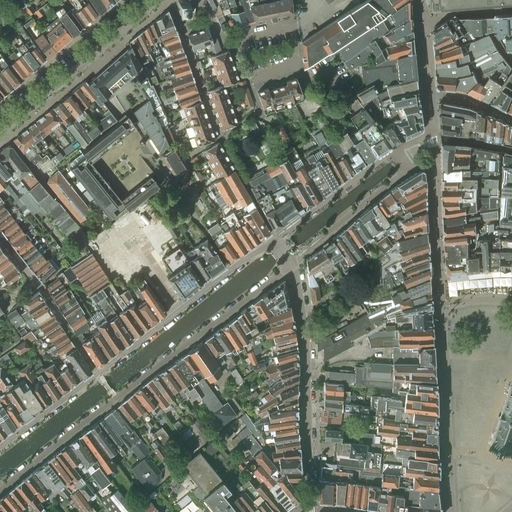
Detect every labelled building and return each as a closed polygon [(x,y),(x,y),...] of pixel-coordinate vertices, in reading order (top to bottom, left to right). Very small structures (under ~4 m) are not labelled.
[(33,0),(16,0),(29,16),(35,11),(29,4),(33,0)] [(68,0),(74,7),(86,25),(92,20),(77,0),(68,0)] [(82,0),(77,0),(92,20),(98,15),(88,3),(86,4),(82,0)] [(89,0),(99,14),(106,8),(101,0),(89,0)] [(206,0),(212,11),(220,26),(222,31),(228,29),(226,23),(220,11),(215,0),(206,0)] [(215,0),(220,11),(228,8),(225,0),(215,0)] [(246,0),(239,0),(244,11),(249,25),(255,22),(247,1),(246,0)] [(248,0),(247,1),(255,22),(256,23),(269,21),(271,20),(279,19),(292,16),(290,0),(281,0),(276,1),(265,3),(259,4),(257,0),(248,0)] [(336,20),(301,42),(302,57),(301,57),(302,60),(303,60),(303,69),(336,47),(336,48),(336,47),(381,19),(408,0),(365,0),(363,2),(361,3),(348,12),(348,11),(336,19),(336,20)] [(336,47),(336,48),(345,61),(368,45),(411,17),(410,0),(408,0),(381,19),(336,47)] [(511,0),(432,0),(433,10),(507,4),(511,3),(511,0)] [(190,1),(177,2),(178,14),(180,14),(180,18),(186,18),(186,13),(190,13),(190,1)] [(61,5),(62,6),(80,30),(85,26),(86,25),(74,7),(73,8),(68,11),(63,4),(61,5)] [(80,30),(62,6),(56,12),(63,20),(63,22),(73,36),(80,30)] [(163,14),(155,20),(161,34),(175,28),(172,21),(170,17),(168,10),(163,14)] [(244,11),(237,13),(241,26),(248,24),(249,25),(244,11)] [(237,13),(230,14),(232,21),(234,27),(241,26),(237,13)] [(456,15),(447,21),(453,30),(455,28),(460,35),(466,32),(457,18),(456,15)] [(511,15),(494,17),(495,30),(497,30),(496,33),(506,49),(511,48),(511,15)] [(345,61),(343,62),(349,71),(363,61),(363,62),(372,56),(373,58),(376,56),(386,48),(385,45),(391,42),(412,30),(411,17),(368,45),(345,61)] [(477,17),(457,18),(466,32),(469,30),(474,37),(478,36),(477,17)] [(494,17),(477,17),(478,36),(495,30),(494,17)] [(49,25),(52,29),(64,44),(71,37),(57,18),(49,25)] [(23,25),(25,28),(34,22),(31,19),(23,25)] [(155,20),(149,26),(155,42),(155,43),(159,41),(160,41),(158,36),(161,34),(155,20)] [(434,29),(433,31),(434,42),(451,31),(456,37),(458,36),(460,35),(455,28),(453,30),(447,21),(434,29)] [(64,44),(52,29),(49,25),(41,32),(56,51),(64,44)] [(149,26),(142,31),(151,52),(152,51),(153,53),(156,51),(153,44),(153,43),(155,42),(149,26)] [(161,34),(158,36),(160,41),(162,40),(177,35),(177,34),(175,28),(161,34)] [(207,28),(197,32),(203,48),(211,45),(213,44),(211,40),(207,28)] [(391,42),(385,45),(386,48),(393,46),(412,38),(412,30),(391,42)] [(142,31),(136,36),(147,62),(149,65),(153,63),(149,53),(151,52),(142,31)] [(451,31),(434,42),(435,48),(456,39),(456,37),(451,31)] [(203,48),(197,32),(189,35),(194,51),(203,48)] [(456,39),(435,48),(436,54),(435,54),(435,55),(474,41),(469,34),(468,33),(465,35),(458,38),(458,36),(456,37),(456,39)] [(13,44),(18,41),(12,34),(8,38),(10,41),(13,44)] [(34,40),(47,57),(55,51),(42,34),(34,40)] [(177,35),(162,40),(162,41),(164,46),(164,47),(180,41),(179,39),(179,37),(177,35)] [(474,41),(435,55),(436,68),(461,66),(470,63),(468,53),(476,51),(494,44),(490,35),(489,35),(474,41)] [(129,42),(128,43),(130,46),(131,45),(141,65),(147,62),(136,36),(129,42)] [(4,46),(10,41),(8,38),(1,43),(4,46)] [(376,56),(373,58),(376,63),(385,59),(391,59),(413,52),(412,38),(393,46),(386,48),(376,56)] [(164,46),(161,47),(165,57),(169,56),(184,51),(180,41),(164,47),(164,46)] [(23,44),(17,49),(21,55),(22,55),(33,70),(39,65),(29,52),(27,49),(24,45),(23,44)] [(461,66),(436,68),(437,73),(457,75),(473,72),(473,71),(482,64),(480,60),(498,51),(494,44),(476,51),(468,53),(470,63),(461,66)] [(85,80),(84,81),(100,101),(106,96),(112,91),(117,86),(132,73),(135,77),(141,83),(146,77),(141,66),(141,65),(131,45),(130,46),(127,49),(127,48),(103,70),(97,75),(93,79),(91,80),(91,81),(88,84),(85,80)] [(36,47),(29,52),(39,65),(45,60),(36,47)] [(163,60),(157,63),(159,67),(161,66),(164,65),(171,62),(186,58),(184,51),(169,56),(170,60),(165,62),(164,60),(163,60)] [(228,51),(210,57),(214,67),(215,67),(231,61),(228,51)] [(457,75),(456,89),(468,92),(474,85),(477,83),(489,76),(508,64),(498,51),(480,60),(482,64),(473,71),(473,72),(457,75)] [(14,52),(11,55),(27,75),(33,70),(22,55),(21,55),(18,58),(14,52)] [(376,63),(362,64),(363,78),(367,86),(374,83),(375,86),(414,77),(416,77),(413,52),(391,59),(385,59),(376,63)] [(11,55),(7,57),(12,63),(9,66),(21,81),(27,75),(11,55)] [(1,56),(0,56),(0,66),(2,69),(1,70),(14,87),(15,86),(21,81),(9,66),(1,56)] [(164,65),(161,66),(162,69),(165,68),(168,67),(172,65),(173,69),(189,65),(187,60),(186,58),(171,62),(164,65)] [(231,61),(215,67),(219,76),(235,71),(231,61)] [(489,86),(480,98),(481,98),(489,102),(502,84),(511,68),(508,64),(489,76),(490,77),(485,85),(489,86)] [(167,72),(163,73),(164,76),(166,81),(168,80),(170,79),(175,77),(175,76),(191,71),(189,65),(173,69),(174,73),(170,74),(169,71),(167,72)] [(0,83),(8,92),(14,87),(1,70),(0,70),(0,69),(0,83)] [(171,87),(165,90),(167,93),(174,90),(194,83),(192,74),(191,71),(175,76),(175,77),(170,79),(171,82),(173,88),(171,88),(171,87)] [(219,76),(217,77),(220,86),(222,86),(223,86),(238,81),(235,71),(219,76)] [(457,75),(437,73),(438,85),(440,88),(456,89),(457,75)] [(511,88),(511,91),(500,107),(507,111),(511,101),(511,74),(506,85),(511,88)] [(474,85),(468,92),(480,98),(489,86),(485,85),(490,77),(489,76),(477,83),(474,85)] [(135,77),(132,79),(137,85),(141,83),(135,77)] [(141,83),(137,85),(148,100),(156,94),(152,85),(150,86),(146,77),(141,83)] [(414,77),(375,86),(378,93),(376,94),(379,100),(390,96),(417,91),(416,79),(415,80),(414,77)] [(257,92),(265,115),(304,101),(296,78),(257,92)] [(84,81),(78,87),(90,101),(93,99),(100,107),(103,104),(100,101),(84,81)] [(164,94),(158,97),(161,103),(162,106),(169,103),(177,100),(178,99),(198,92),(194,83),(174,90),(175,95),(169,97),(166,99),(164,94)] [(367,86),(356,92),(362,102),(376,94),(378,93),(375,86),(374,83),(367,86)] [(511,88),(506,85),(492,103),(500,107),(511,91),(511,88)] [(220,86),(207,91),(210,101),(226,95),(223,86),(222,86),(220,86)] [(78,87),(70,94),(83,110),(88,116),(94,110),(92,108),(94,106),(90,101),(78,87)] [(338,97),(346,108),(356,101),(349,90),(338,97)] [(362,102),(360,103),(364,108),(373,120),(381,115),(397,106),(419,103),(417,91),(390,96),(379,100),(376,94),(362,102)] [(198,92),(178,99),(178,101),(181,109),(183,108),(185,108),(201,101),(198,94),(198,92)] [(323,97),(326,102),(332,98),(329,93),(323,97)] [(70,94),(61,101),(70,112),(71,113),(74,117),(76,119),(91,139),(101,132),(95,124),(88,116),(83,110),(70,94)] [(148,100),(133,112),(139,121),(161,103),(158,97),(156,94),(148,100)] [(226,95),(210,101),(214,111),(230,105),(226,95)] [(61,101),(52,108),(61,120),(61,122),(66,127),(67,127),(71,123),(66,116),(70,112),(61,101)] [(185,108),(183,108),(186,118),(188,117),(204,111),(201,101),(185,108)] [(440,102),(439,103),(442,133),(445,133),(466,137),(467,124),(469,124),(470,107),(440,102)] [(165,113),(162,106),(161,103),(139,121),(144,129),(165,113)] [(397,106),(381,115),(384,118),(389,114),(393,121),(420,114),(419,103),(397,106)] [(230,105),(214,111),(216,117),(217,120),(233,114),(235,114),(232,104),(230,105)] [(467,124),(466,137),(476,138),(478,111),(470,107),(469,124),(467,124)] [(52,108),(45,114),(61,134),(63,133),(65,131),(63,129),(59,124),(61,122),(61,120),(52,108)] [(364,108),(350,118),(357,128),(356,129),(357,129),(357,130),(376,157),(376,156),(378,155),(391,146),(380,130),(384,127),(382,125),(385,124),(382,119),(384,118),(381,115),(373,120),(364,108)] [(104,112),(102,114),(104,118),(110,113),(107,109),(104,111),(104,112)] [(188,117),(186,118),(190,127),(192,127),(208,121),(204,111),(188,117)] [(478,111),(476,138),(485,140),(487,114),(478,111)] [(165,113),(144,129),(150,138),(161,129),(162,131),(168,129),(170,128),(171,127),(166,115),(165,113)] [(38,120),(36,122),(46,134),(48,133),(51,130),(56,136),(57,137),(59,135),(61,134),(45,114),(38,120)] [(120,122),(69,163),(72,167),(70,169),(110,219),(112,217),(115,221),(159,186),(162,183),(136,151),(145,143),(128,116),(127,116),(125,114),(121,117),(118,120),(120,122)] [(233,114),(217,120),(221,130),(237,124),(233,114)] [(384,127),(380,130),(391,146),(403,139),(393,121),(389,114),(384,118),(382,119),(385,124),(382,125),(384,127)] [(420,114),(393,121),(403,139),(420,131),(422,127),(420,114)] [(487,114),(485,140),(495,142),(504,144),(506,123),(497,119),(487,114)] [(208,121),(192,127),(195,136),(211,130),(208,121)] [(35,123),(27,129),(38,141),(44,149),(48,145),(42,138),(45,135),(46,134),(36,122),(35,123)] [(275,128),(284,144),(289,141),(281,125),(275,128)] [(27,129),(20,134),(37,155),(38,154),(41,151),(35,144),(38,141),(27,129)] [(161,129),(150,138),(159,153),(168,146),(168,144),(166,141),(165,138),(164,135),(162,131),(161,129)] [(318,129),(311,133),(318,146),(339,183),(346,178),(327,144),(318,129)] [(195,136),(193,137),(197,147),(199,146),(215,140),(211,130),(195,136)] [(356,135),(350,139),(366,163),(376,157),(357,130),(354,132),(356,135)] [(346,132),(335,139),(354,172),(366,163),(350,139),(346,132)] [(20,134),(13,140),(23,153),(30,161),(33,165),(42,159),(38,154),(37,155),(20,134)] [(335,139),(327,144),(346,178),(354,172),(335,139)] [(73,149),(80,144),(76,140),(70,145),(73,149)] [(218,143),(203,151),(209,160),(223,152),(218,143)] [(67,154),(73,149),(70,145),(63,150),(67,154)] [(443,148),(443,170),(493,170),(498,170),(499,153),(485,151),(467,148),(443,145),(443,148)] [(7,146),(0,151),(0,157),(12,171),(20,181),(28,190),(30,188),(39,181),(10,146),(7,146)] [(318,146),(304,154),(308,162),(313,159),(330,190),(339,183),(318,146)] [(293,147),(283,152),(287,158),(312,203),(321,196),(299,157),(293,147)] [(161,156),(176,179),(188,169),(174,148),(161,156)] [(209,160),(207,161),(212,170),(214,169),(228,161),(223,152),(209,160)] [(59,153),(54,156),(59,162),(63,158),(59,153)] [(304,154),(299,157),(321,196),(330,190),(313,159),(308,162),(304,154)] [(59,162),(54,156),(49,160),(54,166),(59,162)] [(496,225),(496,237),(497,240),(500,240),(500,252),(500,262),(500,268),(503,268),(509,268),(511,268),(511,158),(504,157),(504,156),(503,163),(501,197),(501,207),(500,225),(496,225)] [(0,174),(11,188),(19,198),(28,190),(20,181),(12,171),(0,157),(0,174)] [(287,158),(277,163),(289,184),(294,182),(295,184),(291,187),(304,210),(312,203),(287,158)] [(214,169),(212,170),(217,180),(219,179),(234,170),(228,161),(214,169)] [(266,172),(263,174),(261,171),(249,177),(246,179),(245,179),(250,188),(273,231),(283,224),(304,210),(291,187),(289,184),(277,163),(276,162),(264,168),(266,172)] [(80,222),(87,231),(100,222),(92,213),(58,170),(48,178),(47,183),(80,222)] [(204,188),(203,188),(203,189),(209,198),(213,196),(220,192),(227,204),(231,202),(239,197),(241,200),(239,201),(240,203),(242,202),(243,205),(251,200),(234,170),(219,179),(217,180),(214,182),(204,188)] [(420,170),(397,185),(401,193),(403,192),(402,191),(424,179),(423,172),(423,171),(423,170),(422,170),(421,170),(420,170)] [(493,170),(443,170),(443,178),(498,178),(498,175),(498,170),(493,170)] [(0,175),(0,190),(5,186),(8,191),(16,200),(12,203),(14,205),(18,209),(24,205),(19,198),(11,188),(0,175)] [(443,178),(443,186),(498,187),(499,178),(498,178),(443,178)] [(424,179),(402,191),(403,192),(406,197),(425,188),(424,179)] [(30,188),(28,190),(30,193),(33,196),(44,188),(39,181),(30,188)] [(395,186),(389,191),(399,205),(403,201),(400,196),(402,195),(401,193),(397,185),(395,186)] [(498,187),(443,186),(443,199),(466,200),(477,199),(477,197),(498,197),(498,187)] [(44,188),(33,196),(38,203),(49,194),(44,188)] [(403,201),(399,205),(402,210),(425,199),(425,188),(406,197),(403,192),(401,193),(402,195),(400,196),(403,201)] [(389,191),(381,198),(391,213),(389,214),(392,219),(394,221),(397,219),(394,215),(398,213),(399,215),(401,214),(403,212),(402,210),(399,205),(389,191)] [(49,194),(38,203),(42,207),(43,208),(53,199),(49,194)] [(239,197),(231,202),(236,209),(238,208),(259,241),(270,233),(251,200),(243,205),(242,202),(240,203),(239,201),(241,200),(239,197)] [(466,212),(444,216),(444,225),(475,221),(475,220),(481,219),(481,210),(498,207),(498,197),(477,197),(477,199),(478,211),(466,213),(466,212)] [(381,198),(374,203),(388,221),(392,219),(389,214),(391,213),(381,198)] [(53,199),(43,208),(48,214),(49,213),(58,205),(59,203),(53,199)] [(401,214),(399,215),(401,217),(413,213),(424,209),(425,199),(402,210),(403,212),(401,214)] [(466,200),(443,199),(444,216),(466,212),(466,213),(478,211),(477,199),(466,200)] [(49,213),(48,214),(53,220),(63,211),(65,210),(59,203),(58,205),(49,213)] [(368,208),(359,215),(375,242),(385,234),(387,233),(383,226),(389,223),(388,221),(374,203),(368,208)] [(7,209),(0,213),(0,222),(16,211),(18,209),(14,205),(13,206),(9,209),(9,210),(10,211),(8,212),(7,209)] [(18,209),(21,213),(27,208),(25,205),(24,205),(18,209)] [(475,221),(444,225),(445,236),(468,233),(470,233),(479,232),(484,231),(484,225),(483,221),(488,220),(494,219),(498,219),(498,207),(481,210),(481,219),(475,220),(475,221)] [(231,212),(232,213),(253,245),(259,241),(238,208),(236,209),(231,212)] [(16,211),(0,222),(0,229),(1,231),(20,217),(22,214),(21,213),(18,209),(16,211)] [(389,223),(383,226),(387,233),(425,221),(425,209),(424,209),(413,213),(401,217),(399,215),(398,213),(394,215),(397,219),(394,221),(392,219),(388,221),(389,223)] [(63,211),(53,220),(57,226),(59,224),(70,216),(65,210),(63,211)] [(232,213),(226,216),(247,249),(253,245),(232,213)] [(352,222),(351,223),(364,242),(367,239),(369,242),(370,241),(373,246),(376,244),(375,242),(359,215),(352,222)] [(59,224),(57,226),(62,232),(74,221),(70,216),(59,224)] [(230,227),(223,232),(239,256),(247,249),(226,216),(224,217),(230,227)] [(20,217),(1,231),(6,238),(19,229),(20,228),(17,225),(16,224),(22,220),(20,217)] [(473,255),(467,256),(468,261),(468,271),(484,269),(483,254),(483,247),(483,238),(489,237),(488,224),(489,224),(488,220),(483,221),(484,225),(484,231),(479,232),(476,247),(472,247),(473,255)] [(74,221),(62,232),(64,234),(65,232),(76,223),(74,221)] [(387,233),(385,234),(386,235),(391,243),(394,242),(398,240),(405,237),(426,231),(425,222),(425,221),(387,233)] [(217,222),(207,229),(210,235),(218,248),(229,262),(229,263),(239,256),(223,232),(218,224),(217,222)] [(351,223),(344,228),(357,247),(359,246),(360,247),(358,248),(367,261),(372,258),(373,256),(366,246),(364,242),(351,223)] [(489,237),(483,238),(483,247),(483,254),(484,269),(491,269),(491,263),(491,253),(491,240),(493,240),(493,237),(494,237),(494,225),(494,223),(489,224),(488,224),(489,237)] [(179,236),(172,225),(167,229),(174,238),(174,239),(179,236)] [(493,240),(491,240),(491,253),(491,263),(491,269),(500,268),(500,262),(500,252),(500,240),(497,240),(496,237),(496,225),(494,225),(494,237),(493,237),(493,240)] [(23,235),(11,244),(15,251),(33,237),(37,232),(38,232),(34,227),(34,228),(33,228),(25,234),(23,235)] [(344,228),(338,234),(356,259),(360,264),(361,266),(367,261),(358,248),(360,247),(359,246),(357,247),(344,228)] [(19,229),(6,238),(11,244),(23,235),(19,229)] [(405,237),(398,240),(401,249),(427,240),(426,231),(405,237)] [(468,240),(446,242),(446,248),(446,254),(447,262),(462,261),(461,256),(467,255),(467,256),(473,255),(472,247),(476,247),(479,232),(470,233),(468,233),(468,240)] [(468,233),(445,236),(446,242),(468,240),(468,233)] [(338,234),(332,239),(349,265),(356,259),(338,234)] [(375,272),(371,275),(375,281),(376,284),(379,282),(389,277),(385,270),(384,269),(392,263),(398,261),(401,260),(397,250),(401,249),(398,240),(394,242),(391,243),(386,235),(385,234),(375,242),(376,244),(380,251),(373,256),(372,258),(375,262),(375,272)] [(33,237),(15,251),(19,256),(37,242),(33,237)] [(200,243),(193,248),(210,276),(225,266),(215,250),(214,251),(213,249),(214,248),(208,239),(207,240),(207,239),(201,244),(200,243)] [(332,239),(323,247),(335,267),(335,266),(340,263),(345,271),(348,269),(352,275),(355,272),(349,265),(332,239)] [(37,242),(19,256),(23,261),(41,247),(38,243),(40,242),(39,240),(37,242)] [(401,249),(397,250),(401,260),(427,250),(427,240),(401,249)] [(41,247),(23,261),(27,265),(41,254),(45,252),(41,247)] [(164,258),(162,259),(172,274),(167,277),(182,299),(194,289),(202,282),(184,254),(179,247),(164,258)] [(323,247),(312,255),(324,274),(322,275),(326,282),(334,277),(331,273),(337,270),(335,267),(323,247)] [(193,248),(184,254),(202,282),(210,276),(193,248)] [(392,263),(384,269),(385,270),(389,277),(395,274),(402,270),(404,269),(414,264),(428,259),(427,250),(401,260),(398,261),(392,263)] [(41,254),(27,265),(33,272),(47,262),(44,258),(41,254)] [(92,254),(71,268),(77,276),(100,311),(102,314),(102,313),(104,317),(113,311),(116,309),(102,288),(105,285),(110,282),(92,254)] [(6,255),(0,259),(0,269),(11,261),(6,255)] [(312,255),(306,260),(308,273),(307,273),(309,285),(312,304),(320,299),(317,284),(314,280),(322,275),(324,274),(312,255)] [(462,261),(447,262),(448,274),(450,273),(451,281),(469,280),(468,271),(468,261),(467,256),(467,255),(461,256),(462,261)] [(47,262),(33,272),(37,278),(52,266),(54,264),(50,259),(48,261),(47,262)] [(402,270),(395,274),(397,279),(401,277),(407,275),(414,272),(428,266),(428,259),(414,264),(404,269),(402,270)] [(0,269),(0,279),(2,278),(3,277),(16,267),(11,261),(0,269)] [(52,266),(37,278),(42,284),(56,271),(58,269),(54,264),(52,266)] [(407,275),(401,277),(405,286),(429,277),(428,266),(414,272),(407,275)] [(2,278),(0,279),(0,286),(1,288),(7,284),(20,274),(16,267),(3,277),(2,278)] [(57,279),(45,287),(49,294),(62,285),(63,287),(69,283),(61,271),(55,276),(57,279)] [(395,274),(389,277),(395,289),(405,286),(401,277),(397,279),(395,274)] [(359,304),(362,310),(365,308),(368,313),(381,307),(392,303),(430,291),(429,277),(405,286),(395,289),(389,277),(379,282),(376,284),(375,285),(364,299),(361,302),(361,303),(359,304)] [(284,279),(261,296),(271,310),(274,313),(290,307),(284,279)] [(142,282),(136,285),(139,289),(158,318),(166,312),(147,284),(144,280),(142,282)] [(110,282),(105,285),(124,310),(119,314),(135,338),(143,330),(119,295),(110,282)] [(62,285),(49,294),(54,301),(67,292),(63,287),(62,285)] [(139,289),(135,293),(141,302),(136,305),(149,325),(158,318),(139,289)] [(67,292),(54,301),(58,308),(74,297),(69,290),(67,292)] [(127,290),(119,295),(143,330),(149,325),(136,305),(128,292),(127,290)] [(368,313),(366,314),(369,320),(384,314),(386,313),(401,308),(430,298),(430,291),(392,303),(381,307),(368,313)] [(23,300),(14,307),(20,316),(21,317),(23,315),(43,300),(38,292),(24,302),(23,300)] [(261,296),(245,309),(255,324),(264,317),(265,317),(267,316),(266,314),(271,310),(261,296)] [(74,297),(58,308),(59,309),(61,313),(77,302),(74,297)] [(338,330),(317,340),(317,351),(318,351),(323,348),(370,323),(384,318),(387,317),(395,315),(402,313),(407,312),(411,312),(431,307),(430,298),(401,308),(386,313),(384,314),(369,320),(366,314),(338,330)] [(23,315),(21,317),(25,323),(33,317),(48,306),(43,300),(23,315)] [(77,302),(61,313),(65,318),(80,308),(77,302)] [(11,311),(6,315),(11,321),(22,337),(30,331),(31,332),(40,326),(54,316),(50,311),(48,306),(33,317),(25,323),(21,317),(20,316),(14,307),(10,310),(11,311)] [(267,316),(265,317),(269,325),(292,320),(290,307),(274,313),(267,316)] [(387,317),(384,318),(386,329),(397,328),(412,327),(432,326),(431,320),(431,314),(431,307),(411,312),(407,312),(402,313),(395,315),(387,317)] [(511,307),(508,307),(503,309),(502,315),(505,320),(511,322),(511,307)] [(80,308),(65,318),(68,323),(69,323),(82,314),(84,313),(80,308)] [(245,309),(238,314),(243,322),(245,321),(247,324),(246,324),(249,328),(255,325),(255,324),(245,309)] [(87,321),(85,322),(89,327),(95,324),(99,330),(115,353),(123,346),(104,317),(102,313),(102,314),(100,311),(91,317),(88,319),(88,320),(87,321)] [(113,311),(104,317),(123,346),(132,340),(113,311)] [(82,314),(69,323),(73,330),(85,322),(87,321),(82,314)] [(238,314),(233,319),(243,331),(244,332),(245,334),(247,338),(249,337),(258,331),(255,325),(249,328),(246,324),(247,324),(245,321),(243,322),(238,314)] [(40,326),(31,332),(32,333),(34,336),(42,330),(43,331),(57,321),(54,316),(40,326)] [(370,323),(323,348),(323,352),(323,359),(323,361),(354,344),(353,343),(358,340),(366,336),(375,331),(386,329),(384,318),(370,323)] [(233,319),(228,323),(242,347),(247,355),(248,357),(252,365),(257,362),(255,354),(252,345),(249,337),(247,338),(245,334),(244,332),(243,331),(233,319)] [(258,331),(249,337),(252,345),(258,343),(265,339),(269,337),(269,336),(294,330),(292,320),(269,325),(258,331)] [(57,321),(43,331),(46,337),(48,336),(61,326),(57,321)] [(85,322),(73,330),(77,336),(81,333),(86,329),(89,328),(89,327),(85,322)] [(228,323),(221,328),(237,354),(241,352),(241,351),(240,348),(242,347),(228,323)] [(40,339),(38,341),(43,347),(45,346),(50,342),(52,341),(53,342),(65,333),(61,326),(48,336),(49,337),(45,340),(42,342),(40,339)] [(398,338),(432,336),(432,326),(412,327),(397,328),(386,329),(375,331),(366,336),(369,342),(377,339),(398,338)] [(462,327),(458,332),(458,341),(463,345),(468,345),(472,341),(472,331),(468,327),(462,327)] [(221,328),(212,335),(222,350),(232,365),(236,362),(232,357),(237,354),(221,328)] [(99,330),(91,336),(106,360),(115,353),(99,330)] [(269,337),(265,339),(269,347),(271,346),(273,345),(275,344),(295,339),(294,330),(269,336),(269,337)] [(30,331),(22,337),(24,340),(26,342),(34,336),(32,333),(31,332),(30,331)] [(55,345),(46,351),(48,354),(70,340),(65,333),(53,342),(55,345)] [(212,335),(204,340),(221,365),(224,363),(218,353),(222,350),(212,335)] [(85,340),(81,343),(94,361),(96,365),(100,365),(106,360),(91,336),(85,340)] [(419,346),(433,345),(432,336),(398,338),(377,339),(369,342),(370,347),(392,346),(399,347),(419,346)] [(273,345),(271,346),(272,351),(284,347),(296,344),(295,339),(275,344),(273,345)] [(24,340),(14,347),(19,354),(29,347),(26,342),(24,340)] [(70,340),(48,354),(50,357),(53,355),(56,353),(57,352),(59,355),(64,352),(74,346),(70,340)] [(202,342),(187,353),(203,377),(204,376),(209,382),(221,373),(217,367),(218,365),(202,342)] [(258,343),(252,345),(255,354),(261,351),(260,348),(258,343)] [(284,347),(272,351),(273,357),(296,349),(296,344),(284,347)] [(399,347),(392,346),(393,363),(420,364),(434,364),(433,345),(419,346),(399,347)] [(70,361),(65,364),(77,382),(82,378),(91,372),(75,348),(65,354),(70,361)] [(273,357),(263,360),(266,367),(297,357),(296,349),(273,357)] [(187,353),(181,357),(197,380),(191,385),(201,398),(211,413),(222,406),(202,378),(203,377),(187,353)] [(181,357),(175,362),(191,385),(197,380),(181,357)] [(266,367),(262,368),(263,369),(269,378),(269,379),(297,366),(297,357),(266,367)] [(55,360),(52,362),(53,364),(60,373),(70,388),(77,382),(65,364),(64,363),(59,366),(55,360)] [(258,364),(253,366),(255,371),(261,369),(263,369),(262,368),(266,367),(263,360),(257,362),(258,364)] [(175,362),(167,367),(186,394),(190,400),(195,397),(198,400),(201,398),(191,385),(175,362)] [(324,383),(329,384),(343,384),(392,387),(394,378),(405,379),(415,380),(422,381),(435,382),(434,374),(434,364),(420,364),(393,363),(372,363),(364,362),(363,367),(355,367),(355,373),(348,373),(339,373),(329,372),(329,383),(324,383)] [(53,364),(44,370),(60,394),(70,388),(60,373),(53,364)] [(27,366),(18,372),(23,379),(25,382),(42,407),(51,401),(34,377),(32,373),(27,366)] [(269,378),(265,380),(269,385),(271,383),(280,378),(281,380),(297,373),(297,366),(269,379),(269,378)] [(6,393),(24,420),(32,414),(13,386),(0,368),(0,367),(0,389),(3,394),(4,394),(6,393)] [(42,367),(34,372),(53,400),(60,394),(44,370),(42,367)] [(167,367),(159,373),(175,395),(178,400),(186,394),(167,367)] [(159,373),(152,379),(172,406),(179,416),(182,413),(171,398),(175,395),(159,373)] [(262,404),(258,407),(263,404),(274,397),(279,393),(297,384),(297,373),(281,380),(277,382),(268,390),(270,393),(264,397),(263,397),(260,400),(262,404)] [(378,396),(376,406),(380,407),(379,411),(385,411),(386,407),(389,408),(389,406),(403,407),(413,409),(420,410),(436,411),(436,401),(435,392),(435,382),(422,381),(415,380),(405,379),(394,378),(392,387),(392,391),(391,396),(391,397),(378,396)] [(18,383),(13,386),(32,414),(35,412),(36,412),(42,407),(25,382),(23,379),(18,383)] [(152,379),(143,385),(159,406),(164,413),(165,413),(164,411),(172,406),(152,379)] [(491,444),(489,450),(490,450),(497,453),(503,455),(511,457),(511,454),(511,379),(511,380),(510,385),(509,388),(506,399),(505,401),(502,410),(500,415),(498,422),(497,424),(495,431),(494,434),(491,444)] [(324,383),(324,394),(343,395),(348,395),(350,395),(350,392),(343,392),(343,384),(329,384),(324,383)] [(263,404),(258,407),(260,412),(261,413),(266,410),(284,401),(297,396),(297,384),(279,393),(274,397),(263,404)] [(159,406),(143,385),(134,393),(152,416),(156,413),(154,410),(159,406)] [(3,394),(0,395),(0,402),(16,426),(24,420),(6,393),(4,394),(3,394)] [(132,394),(125,400),(139,417),(143,422),(143,423),(148,428),(149,429),(152,426),(153,426),(147,420),(150,417),(132,394)] [(324,394),(324,401),(333,402),(333,404),(340,405),(340,403),(342,403),(350,404),(350,399),(355,399),(355,396),(350,395),(348,395),(343,395),(324,394)] [(284,401),(266,410),(267,412),(285,408),(297,406),(297,396),(284,401)] [(342,403),(342,411),(352,412),(376,416),(388,417),(436,423),(436,411),(420,410),(413,409),(403,407),(389,406),(389,408),(386,407),(385,411),(379,411),(380,407),(376,406),(378,396),(371,396),(370,407),(350,404),(342,403)] [(125,400),(117,406),(131,423),(133,422),(135,420),(139,417),(125,400)] [(324,401),(323,408),(342,411),(342,403),(340,403),(340,405),(333,404),(333,402),(324,401)] [(0,423),(6,433),(16,426),(0,402),(0,423)] [(226,403),(212,413),(221,425),(235,415),(229,407),(226,403)] [(261,418),(253,423),(255,426),(257,424),(297,417),(297,406),(285,408),(267,412),(268,413),(261,418)] [(110,412),(104,417),(111,426),(128,447),(129,447),(140,460),(130,468),(148,491),(159,481),(160,472),(147,455),(150,453),(139,438),(130,427),(116,408),(110,412)] [(321,414),(320,421),(324,421),(340,424),(341,416),(333,415),(334,410),(342,411),(323,408),(322,408),(322,409),(321,414)] [(260,412),(258,414),(261,418),(268,413),(267,412),(266,410),(261,413),(260,412)] [(253,423),(245,413),(240,418),(247,426),(236,435),(237,436),(243,443),(245,445),(252,454),(293,504),(301,497),(288,481),(301,480),(300,470),(280,471),(269,458),(264,452),(267,449),(264,444),(264,443),(263,437),(260,431),(258,432),(255,426),(253,423)] [(206,422),(214,432),(219,428),(222,426),(221,425),(214,416),(206,422)] [(376,416),(375,425),(378,425),(436,432),(436,423),(388,417),(376,416)] [(102,418),(97,422),(117,449),(122,456),(125,453),(119,445),(122,442),(110,427),(111,426),(104,417),(102,418)] [(257,424),(255,426),(258,432),(260,431),(269,430),(297,425),(297,417),(257,424)] [(198,419),(187,427),(193,435),(200,445),(211,436),(198,419)] [(178,421),(173,424),(179,433),(184,429),(178,421)] [(97,422),(89,428),(109,455),(117,449),(97,422)] [(297,425),(269,430),(270,436),(273,436),(298,432),(297,425)] [(378,425),(377,434),(396,436),(436,441),(436,432),(378,425)] [(153,434),(152,434),(160,443),(161,445),(164,444),(170,439),(164,430),(162,427),(153,434)] [(184,429),(179,433),(181,435),(193,451),(200,445),(193,435),(187,427),(184,429)] [(80,435),(79,436),(96,459),(104,471),(106,470),(107,472),(116,465),(109,455),(89,428),(80,435)] [(148,428),(140,435),(152,449),(160,443),(152,434),(153,434),(149,429),(148,428)] [(326,428),(324,440),(334,441),(341,441),(342,430),(326,428)] [(354,431),(353,442),(366,443),(364,468),(364,469),(379,471),(380,461),(437,468),(437,459),(394,454),(380,452),(381,443),(374,442),(373,441),(374,434),(354,431)] [(298,432),(273,436),(274,443),(298,439),(298,432)] [(374,434),(373,441),(374,442),(381,443),(390,444),(390,445),(395,446),(395,445),(437,450),(437,441),(436,441),(396,436),(377,434),(374,434)] [(79,436),(67,445),(85,467),(96,459),(79,436)] [(237,436),(232,440),(238,447),(243,443),(237,436)] [(274,443),(275,448),(298,446),(298,439),(274,443)] [(334,441),(332,466),(335,466),(353,467),(364,468),(366,443),(353,442),(341,441),(334,441)] [(160,443),(152,449),(165,465),(172,460),(166,452),(161,445),(160,443)] [(212,443),(201,452),(205,457),(216,448),(212,443)] [(381,443),(380,452),(394,454),(437,459),(437,450),(395,445),(395,446),(394,451),(389,451),(390,445),(390,444),(381,443)] [(67,445),(60,451),(85,481),(92,476),(85,467),(67,445)] [(267,449),(264,452),(269,458),(299,457),(298,446),(275,448),(270,449),(267,449)] [(60,451),(53,455),(86,499),(87,499),(90,502),(97,497),(94,492),(85,481),(60,451)] [(199,452),(182,466),(199,486),(193,490),(200,499),(203,497),(215,511),(237,511),(224,495),(229,491),(230,490),(226,485),(199,452)] [(252,454),(243,461),(257,477),(258,476),(263,482),(286,510),(293,504),(252,454)] [(53,455),(47,460),(64,483),(67,486),(66,487),(68,489),(72,494),(70,496),(82,511),(85,511),(93,507),(86,499),(53,455)] [(299,457),(269,458),(280,471),(300,470),(299,457)] [(92,476),(85,481),(94,492),(97,497),(100,500),(108,493),(122,511),(125,511),(131,507),(117,490),(112,494),(104,484),(110,479),(104,471),(96,459),(85,467),(92,476)] [(47,460),(41,465),(59,487),(63,492),(68,489),(66,487),(67,486),(64,483),(47,460)] [(380,461),(379,471),(382,471),(399,473),(413,475),(437,477),(437,468),(380,461)] [(41,465),(34,471),(52,493),(47,497),(52,503),(56,498),(54,496),(54,495),(59,491),(66,499),(68,498),(63,492),(59,487),(41,465)] [(320,465),(319,477),(334,478),(335,478),(335,476),(334,476),(335,466),(332,466),(320,465)] [(335,466),(334,476),(335,476),(335,478),(345,480),(352,480),(353,469),(353,467),(335,466)] [(353,467),(353,469),(359,469),(358,479),(367,480),(367,482),(380,483),(392,485),(402,486),(403,482),(402,482),(398,482),(399,473),(382,471),(379,471),(364,469),(364,468),(353,467)] [(34,470),(23,480),(39,501),(47,495),(47,497),(52,493),(34,471),(34,470)] [(403,482),(402,486),(438,490),(437,477),(413,475),(413,477),(409,476),(408,481),(403,481),(402,482),(403,482)] [(261,483),(255,488),(274,511),(282,511),(286,510),(263,482),(258,476),(257,477),(256,478),(261,483)] [(319,480),(318,480),(319,503),(334,503),(335,481),(335,478),(334,478),(319,477),(319,480)] [(335,481),(334,503),(344,504),(345,482),(345,480),(335,478),(335,481)] [(23,480),(15,487),(30,507),(32,509),(34,511),(45,511),(46,511),(42,507),(43,506),(39,501),(23,480)] [(248,480),(240,486),(244,491),(261,511),(274,511),(255,488),(248,480)] [(345,482),(344,504),(352,505),(355,483),(355,482),(355,481),(352,480),(345,480),(345,482)] [(355,483),(352,505),(359,506),(362,484),(355,483)] [(362,484),(359,506),(367,507),(369,485),(362,484)] [(369,485),(367,507),(377,509),(379,486),(369,485)] [(392,488),(392,492),(395,493),(404,494),(403,503),(407,504),(439,506),(438,490),(402,486),(392,485),(392,488)] [(240,486),(234,491),(238,496),(237,497),(249,511),(261,511),(244,491),(240,486)] [(379,486),(377,509),(385,510),(385,501),(386,492),(387,487),(379,486)] [(15,487),(8,492),(25,511),(27,511),(32,509),(30,507),(15,487)] [(385,501),(385,510),(392,511),(395,493),(392,492),(392,488),(387,487),(386,492),(385,501)] [(138,493),(141,498),(147,492),(143,488),(138,493)] [(154,491),(147,497),(149,501),(157,494),(154,491)] [(229,491),(224,495),(237,511),(249,511),(237,497),(236,496),(234,497),(229,491)] [(25,511),(8,492),(2,497),(15,511),(25,511)] [(122,511),(108,493),(100,500),(105,506),(109,511),(122,511)] [(395,493),(392,511),(399,511),(405,511),(407,504),(403,503),(404,494),(395,493)] [(0,498),(0,506),(4,511),(15,511),(2,497),(0,498)] [(146,509),(142,511),(154,511),(157,510),(152,504),(149,501),(145,504),(148,507),(146,509)]
